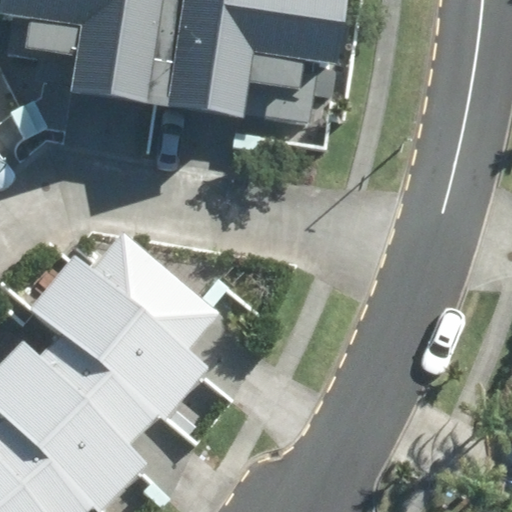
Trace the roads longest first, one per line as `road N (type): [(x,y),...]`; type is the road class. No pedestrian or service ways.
road 1 (residential): [(423,250),(69,200),(0,251)]
road 2 (residential): [(295,511),(374,387),(423,250)]
road 3 (residential): [(423,250),(465,115),(482,0)]
